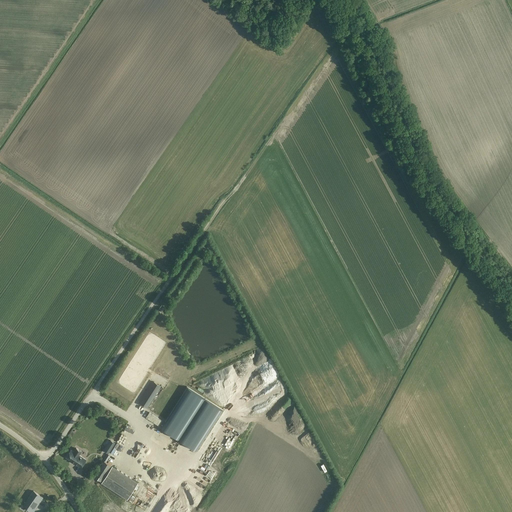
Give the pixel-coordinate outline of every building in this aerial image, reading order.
[(161,386),(154,382),(141,403),(147,407),(161,386)] [(165,422),(161,428),(197,451),(223,410),(188,387),(165,422)] [(150,412),(146,418),(159,426),(162,421),(150,412)] [(109,453),(115,443),(111,440),(104,450),(109,453)] [(67,457),(71,460),(74,462),(74,463),(81,468),(86,460),(79,455),(82,452),(76,448),(74,452),(71,450),(67,457)] [(105,461),(104,461),(94,476),(101,481),(100,482),(127,500),(138,483),(112,466),(111,466),(113,464),(106,459),(105,461)] [(37,506),(43,497),(39,495),(33,491),(23,506),(32,511),(33,511),(37,506)]
